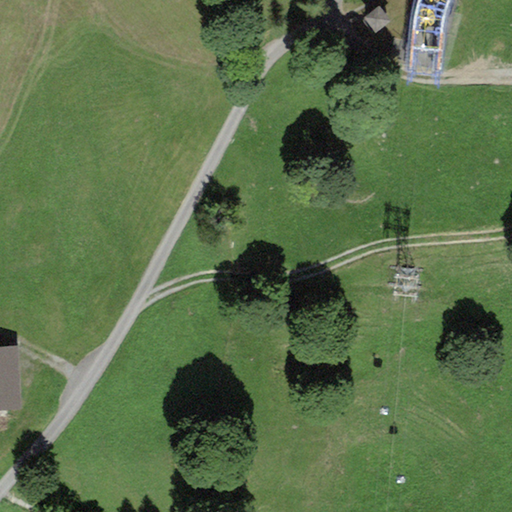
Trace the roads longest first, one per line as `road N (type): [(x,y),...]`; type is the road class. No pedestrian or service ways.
road 1 (track): [(0,487),(61,417),(130,312),(263,61),(333,0)]
road 2 (track): [(130,312),(148,296),(201,277),(290,275),(390,242),(511,230)]
road 3 (track): [(511,76),(395,69),(361,48),(339,0)]
